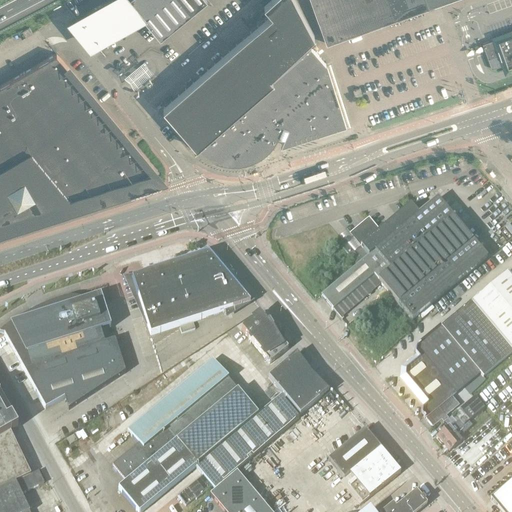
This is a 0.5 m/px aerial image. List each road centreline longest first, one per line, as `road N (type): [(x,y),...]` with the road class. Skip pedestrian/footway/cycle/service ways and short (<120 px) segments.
road 1 (secondary): [(477,113),(328,166),(200,195)]
road 2 (primary): [(471,511),(315,330)]
road 3 (primary): [(0,284),(214,213)]
road 4 (secondary): [(278,195),(481,126)]
road 5 (primary): [(200,195),(0,260)]
road 6 (unclassified): [(76,511),(0,369)]
